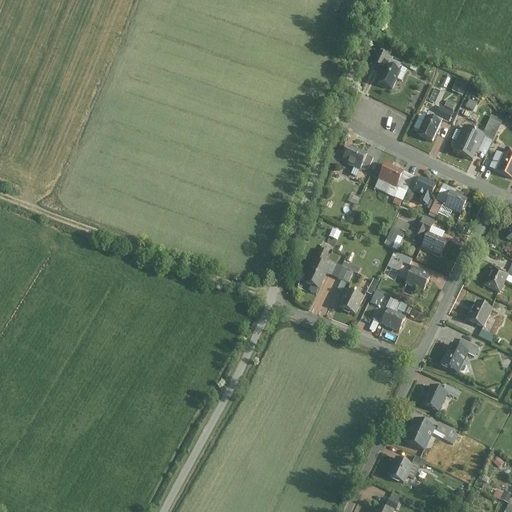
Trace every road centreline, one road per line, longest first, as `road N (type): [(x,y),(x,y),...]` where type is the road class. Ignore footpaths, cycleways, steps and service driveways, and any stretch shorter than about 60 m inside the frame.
road 1 (unclassified): [(376,0),(272,298)]
road 2 (track): [(272,298),(0,196)]
road 3 (unclassified): [(272,298),(162,511)]
road 4 (residential): [(417,360),(494,195)]
road 5 (residential): [(349,511),(417,360)]
road 6 (residential): [(272,298),(417,360)]
road 7 (residential): [(371,122),(403,152),(494,195)]
